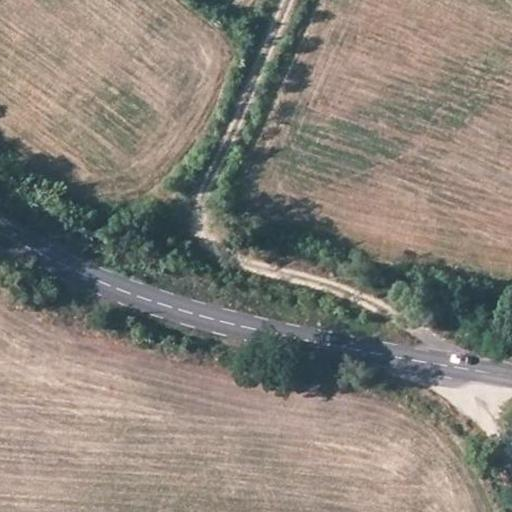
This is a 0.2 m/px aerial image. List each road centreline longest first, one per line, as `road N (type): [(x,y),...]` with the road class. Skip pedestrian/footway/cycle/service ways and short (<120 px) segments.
road 1 (track): [(455,367),(406,316),(204,244),(196,211),(286,0)]
road 2 (tertiary): [(0,220),(137,296),(253,330),(455,367)]
